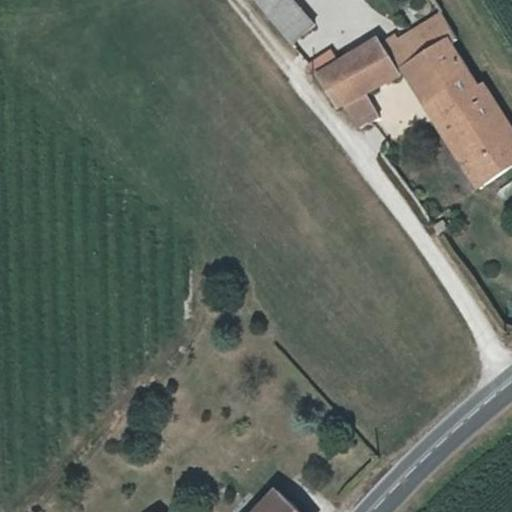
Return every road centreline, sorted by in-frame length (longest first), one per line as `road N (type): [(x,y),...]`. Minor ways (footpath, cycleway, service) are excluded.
road 1 (residential): [(511,375),(453,278),(241,0)]
road 2 (tertiary): [(511,386),(419,461),(373,511)]
